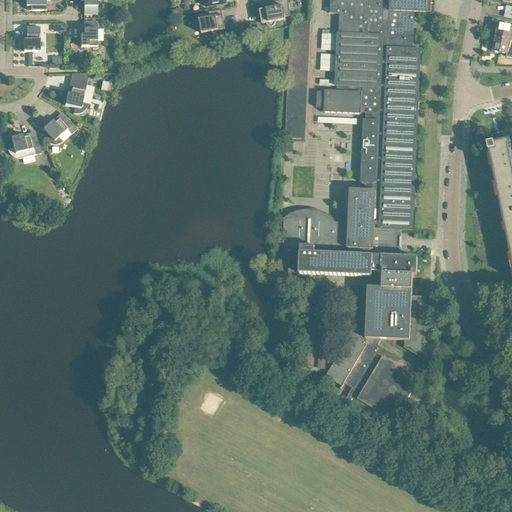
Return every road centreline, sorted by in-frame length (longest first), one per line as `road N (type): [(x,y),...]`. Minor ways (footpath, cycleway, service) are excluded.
road 1 (residential): [(496,371),(452,255),(461,97)]
road 2 (unknown): [(241,394),(432,511)]
